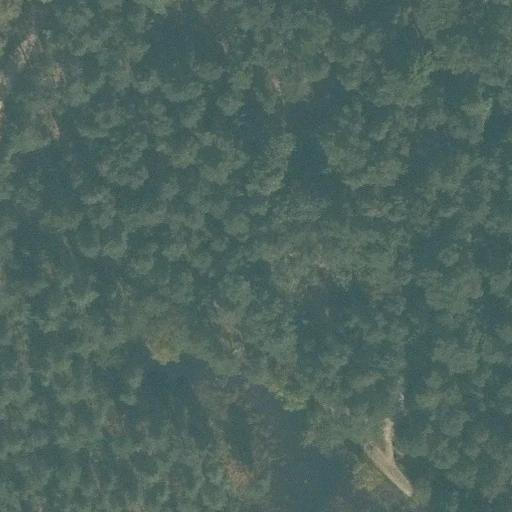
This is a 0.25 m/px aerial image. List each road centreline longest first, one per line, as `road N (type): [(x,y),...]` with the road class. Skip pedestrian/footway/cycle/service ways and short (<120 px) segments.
road 1 (track): [(0,185),(231,324),(368,445)]
road 2 (track): [(411,0),(412,167),(388,398),(368,445)]
